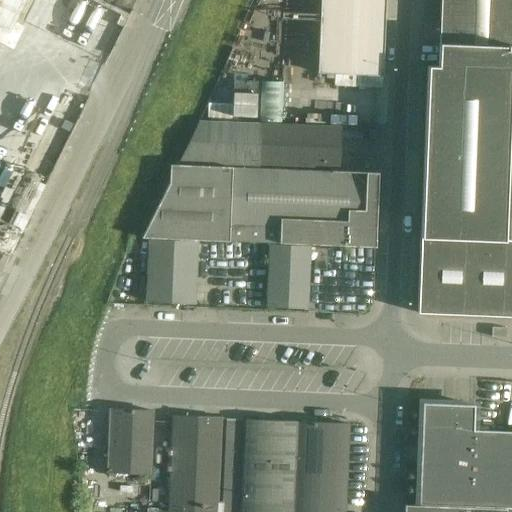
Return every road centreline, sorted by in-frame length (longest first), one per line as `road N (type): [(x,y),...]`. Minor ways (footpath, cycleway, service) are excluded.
road 1 (unclassified): [(389,346),(112,325),(99,389),(384,405)]
road 2 (unclassified): [(389,346),(403,0)]
road 3 (unclassified): [(0,297),(145,0)]
road 4 (unclassified): [(389,346),(511,353)]
